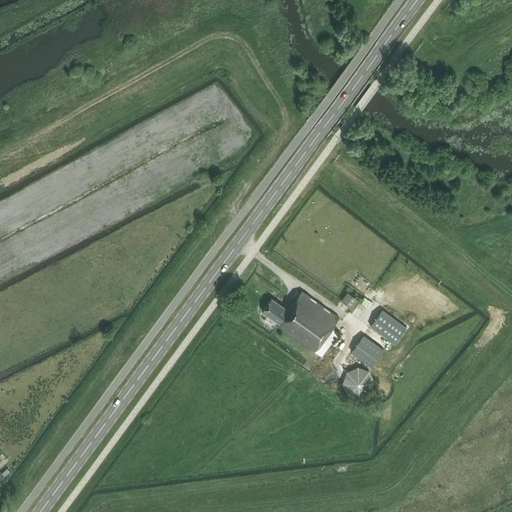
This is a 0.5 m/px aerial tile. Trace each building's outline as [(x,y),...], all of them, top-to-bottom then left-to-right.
[(419,272),(409,285),(417,291),(427,278),(419,272)] [(314,350),(339,317),(302,290),(288,309),(272,297),(262,310),(279,322),(277,324),(314,350)] [(357,299),(347,291),(341,299),(352,307),(357,299)] [(395,343),(407,326),(382,309),(370,325),(395,343)] [(381,347),(364,334),(351,352),(368,364),(381,347)] [(345,383),(347,389),(352,393),(358,395),(364,394),(369,391),(372,385),(373,379),(370,373),(366,369),(360,367),(354,368),(349,372),(345,377),(345,383)]
